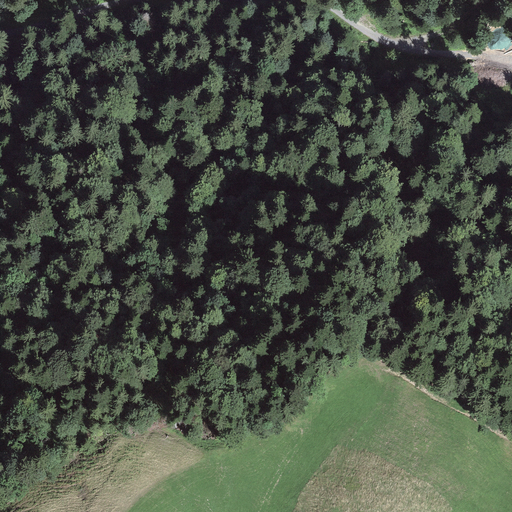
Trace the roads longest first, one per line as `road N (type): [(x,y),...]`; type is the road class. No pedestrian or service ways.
road 1 (track): [(320,0),(409,50),(511,58)]
road 2 (track): [(0,32),(128,0)]
